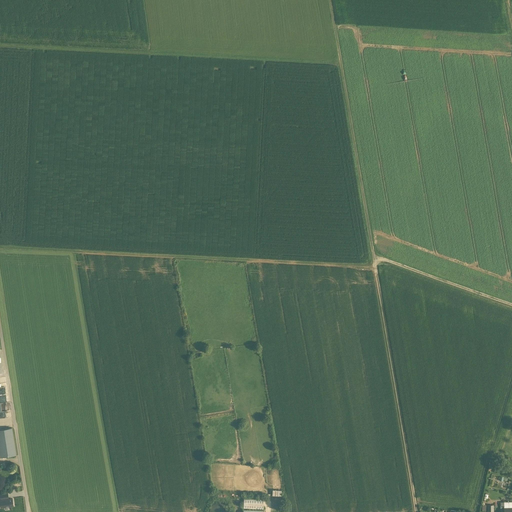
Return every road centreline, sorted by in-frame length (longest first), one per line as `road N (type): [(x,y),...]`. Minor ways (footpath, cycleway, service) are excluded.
road 1 (track): [(417,511),(330,0)]
road 2 (track): [(375,268),(0,248)]
road 3 (track): [(340,61),(0,44)]
road 4 (unclassified): [(0,324),(28,511)]
road 5 (track): [(374,258),(511,304)]
